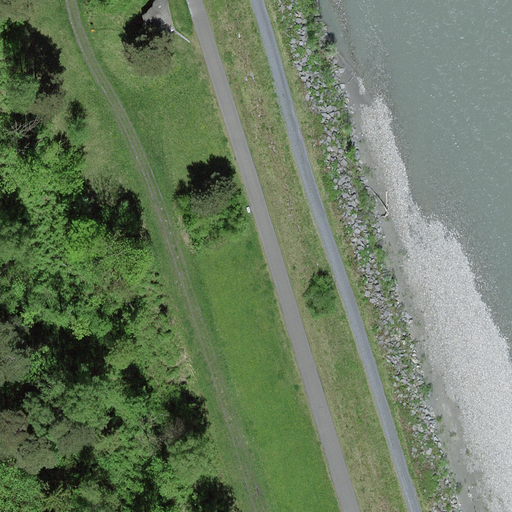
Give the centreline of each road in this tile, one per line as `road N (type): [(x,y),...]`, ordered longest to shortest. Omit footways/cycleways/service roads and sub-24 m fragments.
road 1 (track): [(79,0),(270,511)]
road 2 (track): [(193,0),(352,511)]
road 3 (track): [(418,511),(259,0)]
